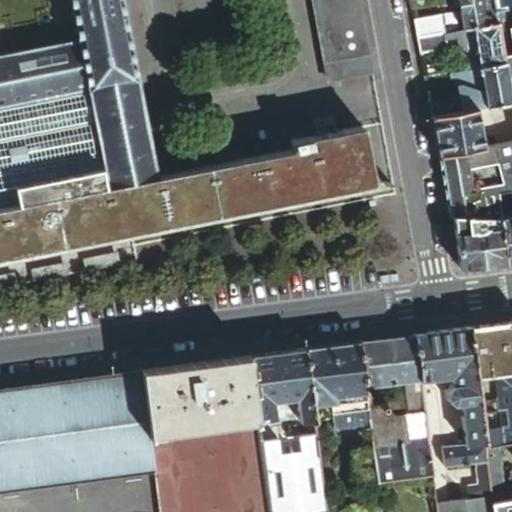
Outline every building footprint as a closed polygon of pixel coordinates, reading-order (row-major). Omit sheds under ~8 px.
[(67,0),(76,40),(0,54),(0,255),(373,181),(361,123),(268,141),(270,151),(154,174),(119,0),(67,0)] [(360,15),(356,0),(310,0),(315,24),(360,15)] [(457,0),(463,30),(473,29),(488,26),(483,0),(457,0)] [(494,0),(483,0),(488,26),(499,24),(496,12),(494,0)] [(511,9),(510,0),(494,0),(496,12),(511,9)] [(511,29),(511,11),(511,9),(496,12),(499,24),(500,32),(511,29)] [(366,52),(360,15),(315,24),(322,60),(366,52)] [(441,16),(415,21),(418,39),(433,36),(444,34),(441,16)] [(488,26),(473,29),(477,53),(480,68),(505,63),(505,59),(504,54),(500,32),(499,24),(488,26)] [(447,49),(444,34),(433,36),(436,48),(420,51),(421,54),(447,49)] [(433,36),(418,39),(420,51),(436,48),(433,36)] [(370,71),(366,52),(322,60),(326,79),(370,71)] [(480,68),(477,53),(462,56),(465,71),(480,68)] [(505,63),(480,68),(487,108),(501,106),(511,104),(511,102),(509,86),(507,71),(505,63)] [(463,98),(466,112),(476,110),(487,108),(480,68),(465,71),(451,73),(454,81),(457,87),(461,90),(456,92),(457,99),(463,98)] [(463,98),(457,99),(430,104),(432,118),(466,112),(463,98)] [(511,104),(501,106),(504,120),(509,119),(511,118),(511,104)] [(501,106),(487,108),(476,110),(478,119),(486,123),(504,120),(501,106)] [(478,119),(476,110),(466,112),(432,118),(440,157),(467,152),(483,149),(482,144),(478,119)] [(488,142),(482,144),(483,149),(494,147),(508,145),(507,140),(507,133),(487,137),(488,142)] [(511,144),(508,145),(494,147),(503,194),(502,194),(504,209),(508,205),(511,203),(511,144)] [(483,149),(467,152),(470,167),(474,191),(497,195),(502,194),(503,194),(494,147),(483,149)] [(467,152),(440,157),(442,171),(470,167),(467,152)] [(470,167),(442,171),(451,217),(454,217),(476,218),(482,218),(500,218),(499,214),(497,195),(474,191),(470,167)] [(505,263),(511,261),(511,216),(500,218),(505,263)] [(505,263),(500,218),(482,218),(483,223),(484,228),(478,229),(477,223),(476,218),(454,217),(458,255),(460,268),(505,263)] [(115,250),(80,258),(83,270),(118,263),(115,250)] [(63,261),(28,269),(31,281),(66,274),(63,261)] [(11,272),(0,274),(0,287),(13,285),(11,272)] [(511,323),(471,329),(486,442),(487,449),(502,447),(511,445),(511,323)] [(486,442),(471,329),(431,334),(416,336),(422,383),(454,378),(455,387),(453,387),(448,393),(449,402),(455,405),(461,405),(467,445),(486,442)] [(422,383),(416,336),(360,343),(366,390),(406,385),(421,383),(422,383)] [(366,390),(360,343),(306,351),(312,396),(313,405),(331,403),(336,402),(335,398),(367,394),(366,390)] [(312,396),(306,351),(268,356),(251,358),(260,421),(275,419),(273,402),(298,398),(312,396)] [(260,421),(251,358),(142,372),(151,437),(260,421)] [(151,437),(142,372),(0,390),(0,489),(155,470),(151,437)] [(425,412),(421,383),(406,385),(408,396),(391,398),(391,405),(387,406),(386,409),(381,409),(380,407),(370,407),(372,420),(405,415),(425,412)] [(331,403),(334,430),(371,425),(370,420),(367,394),(335,398),(336,402),(331,403)] [(315,420),(313,405),(312,396),(298,398),(301,421),(315,420)] [(386,409),(387,406),(387,402),(386,400),(384,400),(381,400),(380,401),(379,403),(380,407),(381,409),(386,409)] [(409,443),(428,440),(425,412),(405,415),(409,443)] [(371,425),(374,448),(409,443),(405,415),(372,420),(370,420),(371,425)] [(263,444),(260,421),(151,437),(155,470),(160,511),(271,511),(266,466),(263,444)] [(327,511),(317,437),(263,444),(266,466),(271,511),(327,511)] [(379,484),(434,477),(429,440),(428,440),(409,443),(374,448),(379,484)] [(487,449),(486,442),(467,445),(444,448),(447,468),(477,464),(489,463),(487,449)] [(509,502),(502,447),(487,449),(489,463),(492,486),(493,498),(494,504),(509,502)] [(492,486),(489,463),(477,464),(481,487),(492,486)] [(493,498),(492,486),(481,487),(470,488),(472,501),(493,498)] [(495,511),(494,504),(493,498),(472,501),(438,505),(438,511),(495,511)] [(511,511),(511,501),(509,502),(494,504),(495,511),(511,511)]
